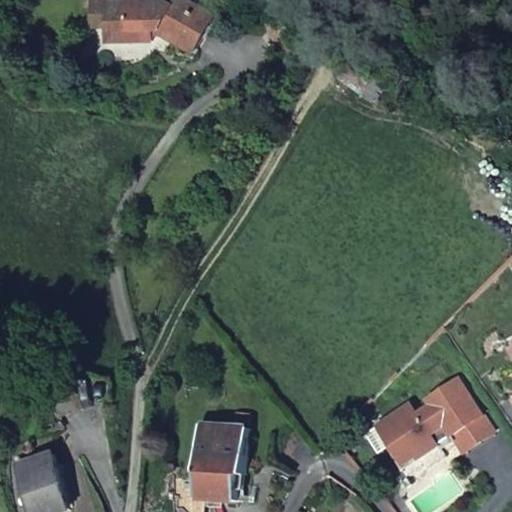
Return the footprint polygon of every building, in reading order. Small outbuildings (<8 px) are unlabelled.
[(92,0),(93,30),(112,30),(111,4),(111,0),(92,0)] [(164,31),(198,54),(219,18),(188,0),(180,0),(176,7),(165,2),(111,4),(112,30),(112,43),(156,42),(156,31),(164,31)] [(495,432),(459,379),(429,399),(433,405),(419,415),(412,404),(379,426),(393,447),(409,476),(425,465),(428,470),(447,456),(439,445),(453,436),(465,452),(495,432)] [(64,422),(57,424),(59,431),(66,428),(64,422)] [(202,493),(242,494),(244,470),(252,470),(254,424),(206,422),(202,493)] [(393,447),(379,426),(371,432),(385,452),(393,447)] [(56,456),(22,466),(36,511),(64,511),(73,510),(56,456)]
